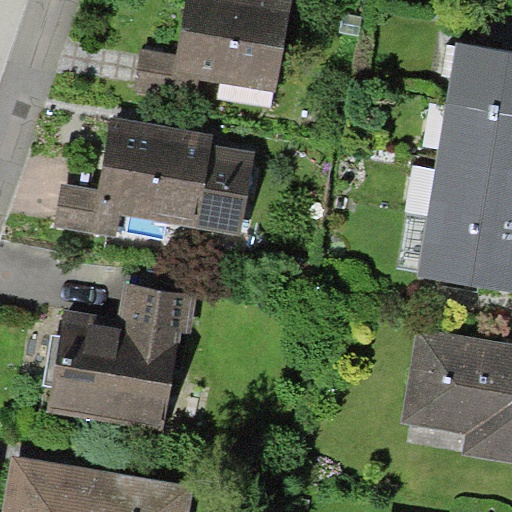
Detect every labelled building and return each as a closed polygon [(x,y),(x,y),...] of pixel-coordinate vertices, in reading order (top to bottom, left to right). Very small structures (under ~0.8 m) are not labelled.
[(273,81),(285,0),(172,0),(163,64),(273,81)] [(408,270),(511,285),(511,43),(445,33),(408,270)] [(197,215),(209,136),(103,120),(91,198),(197,215)] [(164,426),(179,329),(58,311),(43,407),(164,426)] [(511,345),(419,331),(404,426),(465,436),(462,455),(511,463),(511,345)] [(175,511),(181,477),(1,449),(0,457),(0,511),(175,511)]
